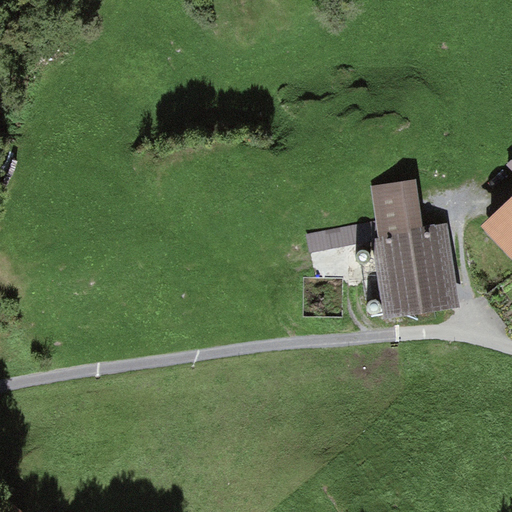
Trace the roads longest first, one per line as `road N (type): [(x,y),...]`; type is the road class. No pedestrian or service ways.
road 1 (track): [(0,383),(268,340)]
road 2 (residential): [(511,339),(456,325),(268,340)]
